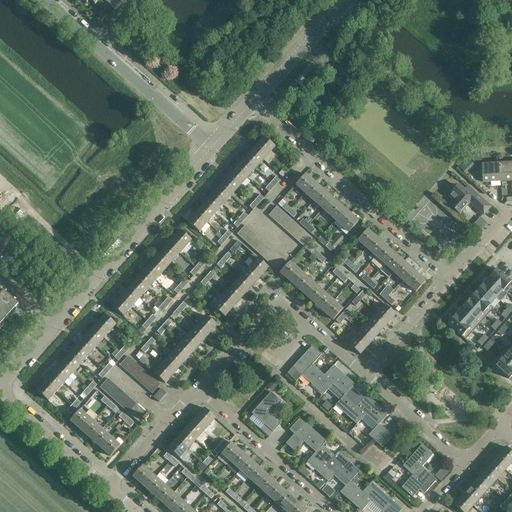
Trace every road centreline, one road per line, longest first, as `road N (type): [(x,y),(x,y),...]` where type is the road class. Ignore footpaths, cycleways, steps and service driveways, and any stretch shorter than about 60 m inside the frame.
road 1 (residential): [(451,279),(252,102)]
road 2 (residential): [(53,322),(212,146)]
road 3 (residential): [(109,487),(4,396),(4,379),(53,322)]
road 4 (residential): [(364,373),(279,301),(199,388)]
road 5 (unclassified): [(212,146),(45,0)]
road 6 (residential): [(199,388),(335,511)]
road 7 (unclassified): [(252,102),(345,0)]
road 8 (residential): [(465,463),(364,373)]
road 9 (residential): [(109,487),(199,388)]
road 10 (residential): [(364,373),(451,279)]
